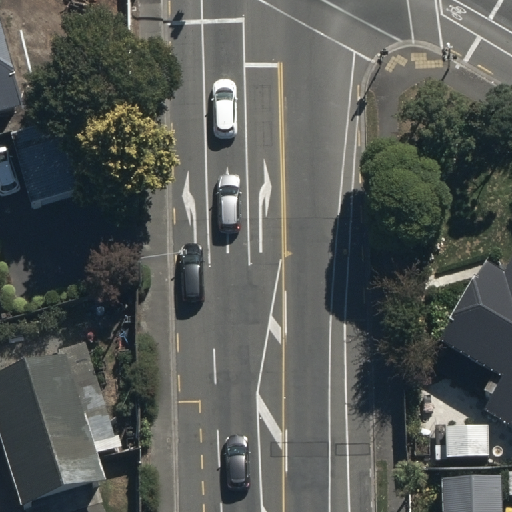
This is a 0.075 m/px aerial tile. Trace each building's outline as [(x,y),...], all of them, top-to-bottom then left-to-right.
[(0,138),(27,131),(0,30),(0,138)] [(74,133),(12,149),(31,221),(93,204),(74,133)] [(511,284),(509,290),(489,278),(439,363),(501,399),(484,428),(511,444),(511,284)] [(65,350),(0,369),(0,452),(17,511),(64,511),(110,498),(65,350)] [(491,471),(490,440),(447,441),(448,472),(491,471)] [(511,474),(511,454),(493,454),(493,474),(511,474)] [(504,511),(503,492),(444,495),(444,511),(504,511)]
